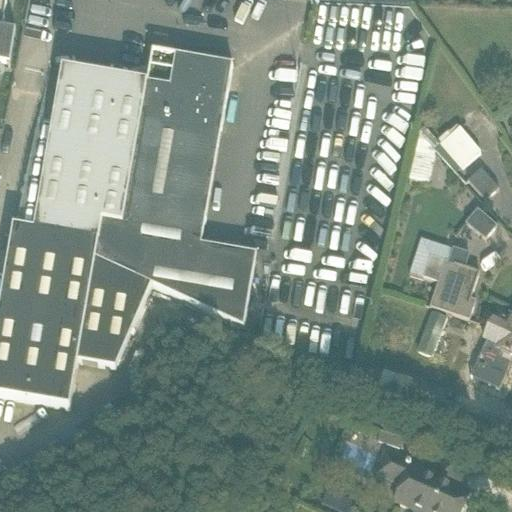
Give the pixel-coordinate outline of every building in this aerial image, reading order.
[(0,0),(0,67),(7,69),(11,70),(17,35),(13,34),(13,35),(2,33),(7,0),(0,0)] [(13,230),(0,306),(0,400),(70,412),(78,365),(116,372),(155,292),(247,334),(259,255),(202,244),(233,68),(224,67),(221,55),(191,61),(177,59),(176,64),(144,71),(130,73),(129,83),(62,72),(33,234),(13,230)] [(433,147),(458,176),(484,153),(459,125),(433,147)] [(410,181),(429,185),(434,159),(433,158),(434,152),(420,137),(410,181)] [(499,191),(481,172),(468,184),(485,204),(499,191)] [(478,212),(465,225),(485,243),(497,229),(478,212)] [(420,242),(409,276),(437,286),(431,305),(429,311),(469,323),(475,305),(475,304),(470,302),(479,275),(463,271),(468,257),(452,252),(420,242)] [(480,366),(473,381),(498,392),(511,361),(511,321),(510,320),(509,322),(497,317),(495,323),(493,322),(484,342),(498,348),(488,369),(480,366)] [(492,359),(476,352),(471,361),(487,369),(492,359)] [(376,364),(369,384),(398,395),(405,374),(376,364)] [(413,446),(402,442),(380,435),(377,444),(400,452),(400,449),(411,453),(413,446)] [(386,455),(383,462),(384,463),(386,457),(398,462),(389,482),(402,488),(394,505),(411,511),(463,511),(471,496),(444,484),(445,482),(386,455)]
